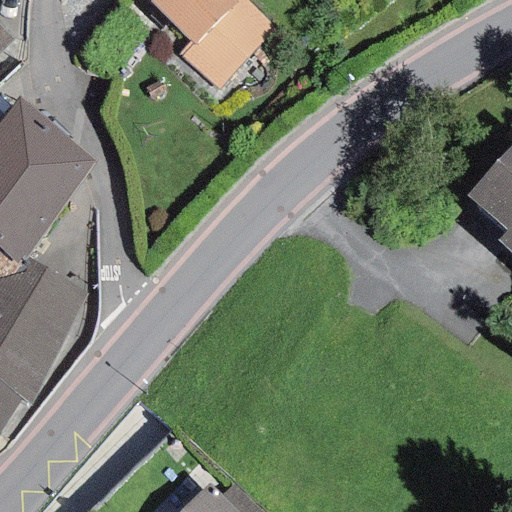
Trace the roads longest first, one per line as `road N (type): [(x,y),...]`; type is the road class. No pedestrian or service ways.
road 1 (secondary): [(127,355),(281,183),(334,136),(511,24)]
road 2 (residential): [(127,355),(108,185),(45,71),(42,0)]
road 3 (secondary): [(0,498),(127,355)]
